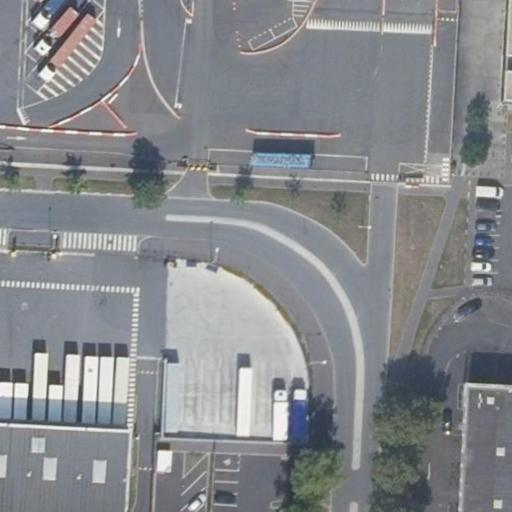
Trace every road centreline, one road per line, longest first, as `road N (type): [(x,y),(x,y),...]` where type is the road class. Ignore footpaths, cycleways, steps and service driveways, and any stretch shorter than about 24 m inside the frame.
road 1 (unclassified): [(0,211),(224,218),(267,228),(314,261),(354,314)]
road 2 (unclassified): [(353,511),(354,314)]
road 3 (unknown): [(204,38),(242,79),(265,89),(362,65)]
